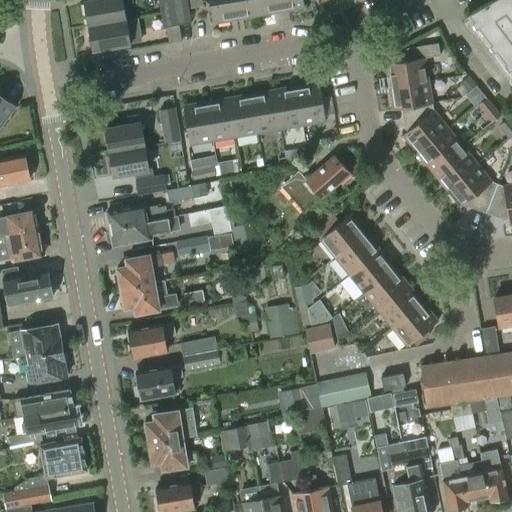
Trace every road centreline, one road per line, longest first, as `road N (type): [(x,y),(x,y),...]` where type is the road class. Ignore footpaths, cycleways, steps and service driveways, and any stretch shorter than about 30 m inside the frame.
road 1 (residential): [(122,511),(47,91)]
road 2 (residential): [(47,91),(349,31)]
road 3 (residential): [(511,250),(468,250),(441,232),(372,147),(349,31)]
